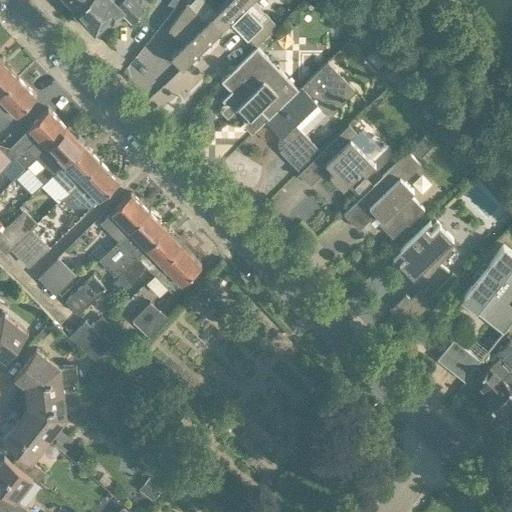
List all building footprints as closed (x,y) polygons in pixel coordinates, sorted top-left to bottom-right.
[(76,9),(85,0),(57,0),(62,5),(67,0),(76,9)] [(85,0),(76,9),(74,11),(94,31),(109,17),(112,20),(121,11),(132,22),(145,9),(136,0),(85,0)] [(227,0),(212,15),(224,27),(231,20),(256,46),(277,27),(251,0),(227,0)] [(181,68),(224,27),(212,15),(205,22),(187,3),(168,29),(182,44),(170,56),(181,68)] [(298,89),(256,46),(221,81),(230,91),(221,99),(227,105),(228,104),(234,110),(238,105),(250,118),(258,110),(267,118),(298,89)] [(1,60),(0,60),(0,94),(18,77),(1,60)] [(298,89),(267,118),(257,128),(256,128),(256,129),(257,130),(266,121),(287,143),(279,151),(299,172),(319,151),(293,123),(315,102),(327,114),(354,89),(327,61),(298,89)] [(383,80),(394,70),(385,61),(374,70),(383,80)] [(18,77),(0,94),(0,131),(36,96),(18,77)] [(0,168),(6,164),(17,161),(28,149),(36,158),(67,127),(48,108),(10,147),(0,143),(0,168)] [(319,151),(299,172),(294,176),(295,177),(298,174),(309,185),(328,166),(332,170),(328,174),(342,188),(361,170),(364,174),(374,164),(350,139),(356,133),(347,124),(319,151)] [(67,127),(36,158),(28,166),(45,183),(52,176),(84,144),(67,127)] [(426,134),(412,147),(421,157),(435,144),(426,134)] [(84,144),(52,176),(70,193),(100,162),(84,144)] [(360,197),(342,214),(358,230),(375,213),(381,219),(377,223),(391,237),(405,223),(406,225),(423,209),(408,194),(412,190),(403,180),(420,164),(407,151),(371,186),(360,197)] [(100,162),(70,193),(62,201),(68,207),(84,204),(90,209),(119,181),(100,162)] [(490,190),(501,179),(490,168),(479,179),(490,190)] [(363,178),(352,188),(360,197),(371,186),(363,178)] [(120,241),(150,212),(131,193),(102,222),(120,241)] [(2,225),(0,226),(0,248),(5,254),(11,248),(31,228),(37,222),(25,210),(6,228),(2,225)] [(150,212),(120,241),(129,249),(111,267),(119,276),(167,229),(150,212)] [(429,220),(391,257),(392,257),(398,252),(403,258),(398,263),(412,278),(423,266),(430,273),(456,245),(452,241),(455,238),(439,224),(431,234),(424,228),(430,221),(429,220)] [(31,228),(11,248),(28,267),(49,247),(31,228)] [(167,229),(119,276),(129,285),(147,268),(154,275),(184,246),(167,229)] [(474,279),(459,299),(503,333),(511,321),(511,253),(501,245),(485,265),(482,262),(470,276),(474,279)] [(184,246),(154,275),(172,294),(201,265),(184,246)] [(55,295),(76,275),(59,258),(39,278),(55,295)] [(79,314),(106,288),(92,274),(66,300),(79,314)] [(405,294),(389,310),(396,318),(405,328),(430,304),(417,290),(410,299),(405,294)] [(151,338),(169,318),(150,301),(132,320),(151,338)] [(0,313),(0,355),(6,360),(28,331),(4,313),(0,313)] [(96,330),(106,320),(100,314),(90,324),(96,330)] [(83,353),(101,335),(96,330),(90,324),(85,320),(68,338),(83,353)] [(444,367),(461,346),(451,339),(435,359),(444,367)] [(499,414),(511,401),(511,348),(506,342),(496,352),(500,356),(493,362),(476,379),(488,392),(483,397),(499,414)] [(454,374),(471,353),(461,346),(444,367),(454,374)] [(26,397),(63,392),(79,390),(74,363),(59,366),(36,348),(14,377),(24,385),(26,397)] [(471,353),(454,374),(463,382),(480,361),(471,353)] [(21,417),(48,440),(67,416),(63,392),(26,397),(28,408),(21,417)] [(13,462),(32,478),(39,483),(47,472),(32,461),(48,440),(21,417),(3,440),(20,453),(13,462)] [(64,452),(67,449),(56,440),(54,443),(64,452)] [(0,505),(9,511),(30,511),(31,511),(16,499),(32,478),(13,462),(4,456),(0,461),(0,488),(4,492),(0,498),(0,505)] [(153,498),(164,496),(161,482),(151,484),(153,498)] [(118,511),(124,506),(110,494),(94,511),(118,511)]
